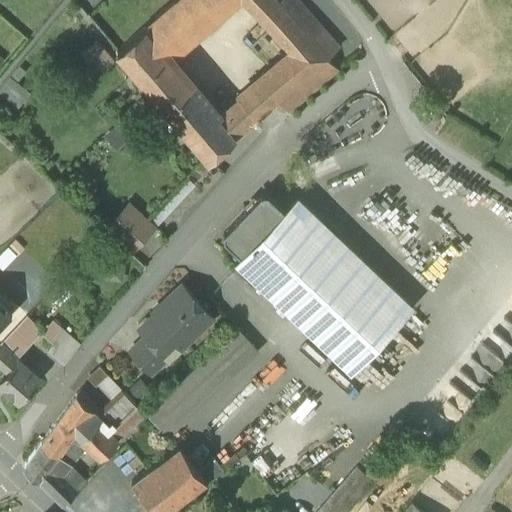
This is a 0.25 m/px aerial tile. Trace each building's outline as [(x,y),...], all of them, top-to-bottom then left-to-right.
[(246,0),(291,50),(253,85),(271,106),(277,100),(327,57),(328,56),(277,0),(176,0),(118,51),(166,109),(192,85),(171,59),(238,0),(246,0)] [(84,49),(102,71),(117,59),(98,37),(84,49)] [(327,57),(277,100),(288,112),(337,69),(327,57)] [(33,92),(22,82),(30,73),(21,65),(0,86),(0,88),(19,107),(33,92)] [(219,115),(192,85),(166,109),(208,160),(258,117),(239,97),(219,115)] [(253,85),(239,97),(258,117),(271,106),(253,85)] [(313,152),(300,156),(303,164),(315,159),(313,152)] [(218,168),(198,190),(210,201),(229,179),(218,168)] [(261,194),(224,234),(224,239),(235,250),(241,256),(285,210),(268,194),(261,194)] [(237,260),(235,262),(264,290),(265,290),(291,262),(277,248),(305,219),(306,218),(291,203),(285,210),(241,256),(237,260)] [(152,228),(128,206),(109,226),(133,249),(152,228)] [(407,315),(305,219),(277,248),(291,262),(265,290),(352,373),(407,315)] [(235,250),(231,254),(237,260),(241,256),(235,250)] [(181,284),(166,298),(168,300),(141,326),(147,333),(162,349),(171,340),(179,348),(213,316),(181,284)] [(0,327),(12,315),(0,303),(0,327)] [(36,335),(21,322),(3,341),(18,354),(36,335)] [(82,346),(54,324),(38,344),(66,366),(82,346)] [(237,328),(148,412),(165,430),(254,347),(237,328)] [(162,349),(147,333),(130,349),(151,371),(164,359),(166,361),(179,348),(171,340),(162,349)] [(3,341),(0,344),(0,362),(8,370),(0,378),(0,383),(19,400),(41,375),(18,354),(3,341)] [(124,392),(100,415),(102,417),(97,423),(108,433),(126,415),(137,405),(124,392)] [(77,393),(42,442),(58,453),(68,441),(76,447),(82,439),(97,423),(102,417),(100,415),(77,393)] [(137,405),(126,415),(134,423),(144,412),(137,405)] [(126,415),(109,432),(118,440),(134,423),(126,415)] [(108,433),(97,423),(82,439),(88,443),(102,456),(118,440),(109,432),(108,433)] [(58,453),(42,442),(24,465),(62,503),(78,489),(63,474),(88,443),(82,439),(76,447),(68,441),(58,453)] [(166,511),(208,481),(180,445),(133,480),(157,511),(166,511)] [(316,511),(344,511),(374,478),(358,464),(316,511)] [(403,511),(424,511),(413,502),(403,511)]
